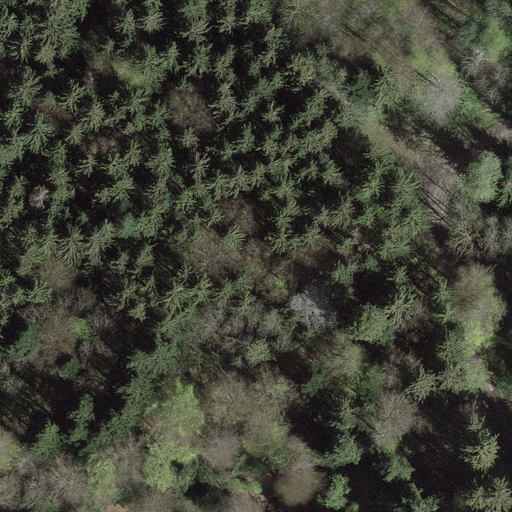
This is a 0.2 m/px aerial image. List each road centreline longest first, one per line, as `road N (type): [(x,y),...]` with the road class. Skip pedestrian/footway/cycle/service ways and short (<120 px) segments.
road 1 (track): [(511,434),(421,179),(511,124)]
road 2 (track): [(421,179),(354,99),(251,0)]
